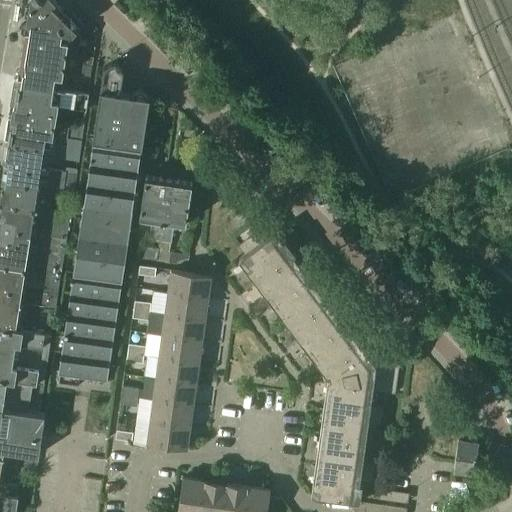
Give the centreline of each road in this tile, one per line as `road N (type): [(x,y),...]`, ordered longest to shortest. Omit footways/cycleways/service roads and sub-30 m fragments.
road 1 (residential): [(511,460),(477,386),(449,350),(99,0)]
road 2 (residential): [(258,458),(141,454),(136,511)]
